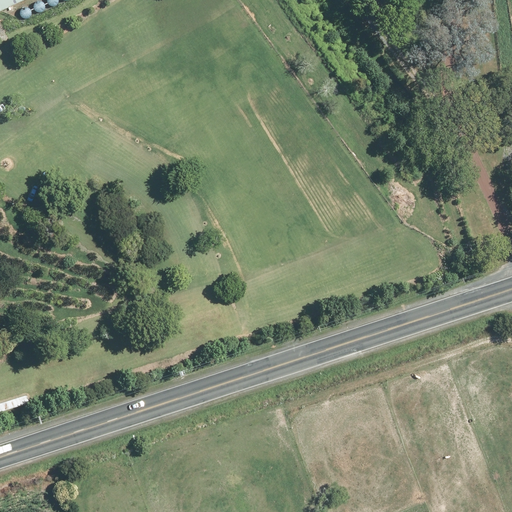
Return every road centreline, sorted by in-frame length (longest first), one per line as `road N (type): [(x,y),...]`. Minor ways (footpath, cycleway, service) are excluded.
road 1 (secondary): [(0,456),(511,289)]
road 2 (unknown): [(511,247),(450,114),(452,0)]
